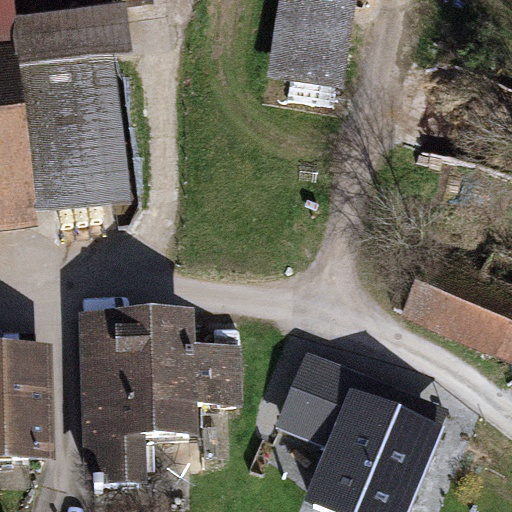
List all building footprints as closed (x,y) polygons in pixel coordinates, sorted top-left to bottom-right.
[(356,0),(284,0),(270,76),(341,88),(356,0)] [(0,232),(33,228),(32,217),(130,205),(113,62),(16,73),(14,50),(0,52),(0,232)] [(432,240),(397,313),(511,367),(511,252),(494,244),(485,264),(432,240)] [(191,310),(77,311),(78,490),(146,490),(145,436),(192,435),(191,310)] [(0,461),(45,460),(43,349),(0,349),(0,461)] [(310,368),(283,436),(326,452),(303,511),(304,511),(413,511),(449,422),(310,368)]
